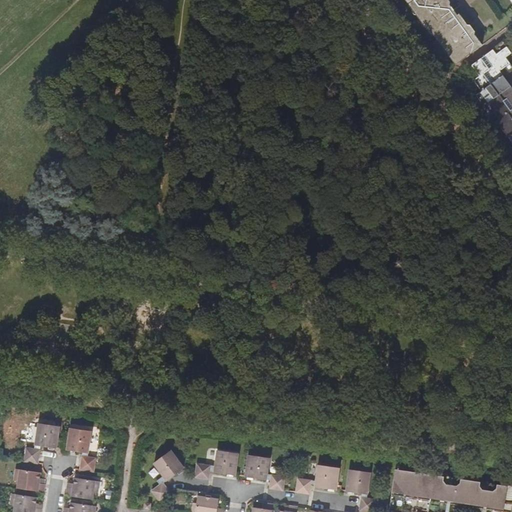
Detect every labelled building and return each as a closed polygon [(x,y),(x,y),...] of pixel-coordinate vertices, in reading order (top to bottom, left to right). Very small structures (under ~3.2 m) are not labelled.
[(405,0),(431,36),(434,34),(456,65),(483,46),(475,35),(468,26),(460,15),(457,16),(450,6),(446,0),(405,0)] [(511,88),(503,76),(500,72),(504,69),(507,74),(511,70),(511,67),(505,58),(511,53),(502,42),(496,46),(500,52),(496,55),(493,50),(472,66),(480,76),(474,80),(481,91),(476,95),(484,106),(488,103),(499,119),(496,121),(508,137),(511,142),(511,88)] [(39,422),(38,435),(36,437),(35,443),(42,444),(57,447),(60,426),(52,425),(53,424),(39,422)] [(66,448),(84,451),(89,452),(92,432),(69,428),(66,448)] [(24,460),(39,463),(41,449),(27,447),(24,460)] [(167,481),(183,469),(185,467),(171,450),(154,463),(167,481)] [(214,471),(236,474),(239,454),(217,451),(214,471)] [(245,475),(267,479),(270,459),(248,455),(245,475)] [(83,456),(81,469),(94,471),(96,458),(83,456)] [(210,478),(211,470),(212,465),(196,463),(194,476),(210,478)] [(314,485),(337,489),(340,468),(317,465),(314,485)] [(396,468),(389,511),(395,511),(402,469),(396,468)] [(38,490),(45,491),(46,481),(40,480),(41,473),(15,469),(13,479),(18,480),(17,487),(38,490)] [(402,469),(395,511),(429,511),(432,498),(503,510),(502,511),(511,511),(511,486),(507,486),(402,469)] [(346,490),(363,493),(368,494),(371,473),(349,470),(346,490)] [(271,487),(284,489),(286,476),(273,474),(272,480),(271,487)] [(71,495),(93,498),(94,492),(98,492),(100,482),(96,481),(74,478),(73,482),(73,487),(71,495)] [(311,493),(312,485),(313,480),(297,478),(295,491),(311,493)] [(161,501),(172,493),(164,482),(164,481),(152,490),(161,501)] [(13,511),(18,511),(34,511),(36,507),(42,508),(44,498),(15,494),(11,493),(10,504),(14,505),(13,511)] [(191,511),(224,511),(225,509),(218,508),(219,499),(198,496),(197,505),(193,504),(191,511)] [(362,497),(360,511),(368,511),(373,511),(374,510),(376,499),(362,497)] [(68,511),(95,511),(96,506),(92,506),(70,502),(70,507),(69,511),(68,511)] [(272,511),(273,503),(263,502),(262,508),(253,507),(252,511),(272,511)]
